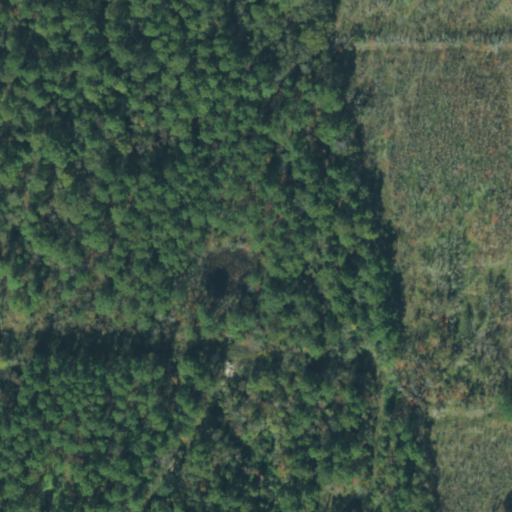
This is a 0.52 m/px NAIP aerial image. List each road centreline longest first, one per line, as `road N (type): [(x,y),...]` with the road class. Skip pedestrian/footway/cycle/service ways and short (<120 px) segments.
road 1 (residential): [(0,289),(218,334),(346,334),(380,349),(511,360)]
road 2 (residential): [(115,511),(218,334)]
road 3 (residential): [(371,511),(380,349)]
